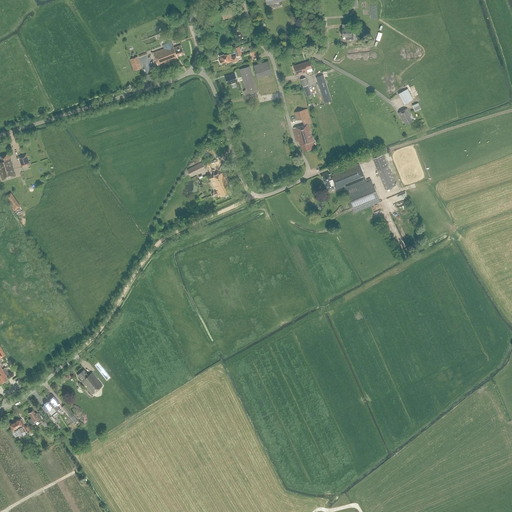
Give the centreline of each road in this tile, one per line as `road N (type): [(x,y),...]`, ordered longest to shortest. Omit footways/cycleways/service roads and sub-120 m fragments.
road 1 (unclassified): [(205,77),(244,186),(254,196),(271,194),(308,170),(269,53)]
road 2 (track): [(75,354),(161,240),(254,196)]
road 3 (unclassified): [(0,136),(189,73)]
road 4 (track): [(511,110),(371,156)]
road 5 (unclassified): [(387,100),(306,53),(269,53)]
